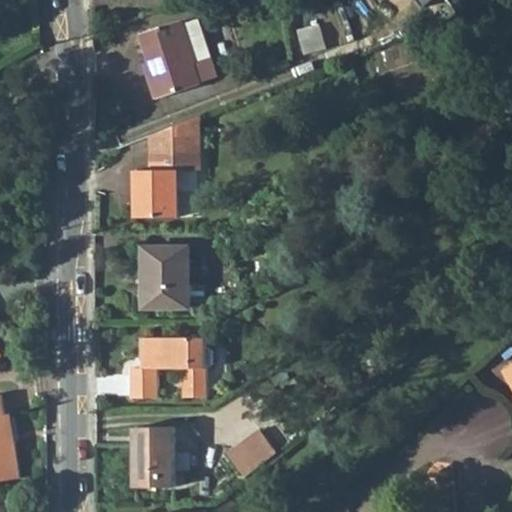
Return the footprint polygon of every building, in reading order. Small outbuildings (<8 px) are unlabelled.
[(203,61),(190,18),(146,31),(157,69),(153,71),(160,100),(207,86),(200,63),(203,61)] [(202,171),(201,118),(152,137),(152,170),(138,170),(139,218),(179,218),(179,192),(199,191),(199,171),(202,171)] [(204,302),(204,284),(191,285),(192,250),(144,250),(143,307),(191,307),(191,302),(204,302)] [(208,352),(208,340),(142,339),(142,369),(132,369),(131,397),(159,397),(158,370),(183,370),(183,398),(207,398),(208,369),(216,365),(216,355),(208,352)] [(511,382),(511,359),(502,365),(511,382)] [(5,416),(2,396),(0,396),(0,481),(20,478),(13,441),(9,442),(5,416)] [(9,415),(5,416),(9,442),(13,441),(9,415)] [(177,485),(176,426),(137,427),(137,486),(177,485)] [(262,428),(230,452),(248,476),(280,452),(262,428)]
